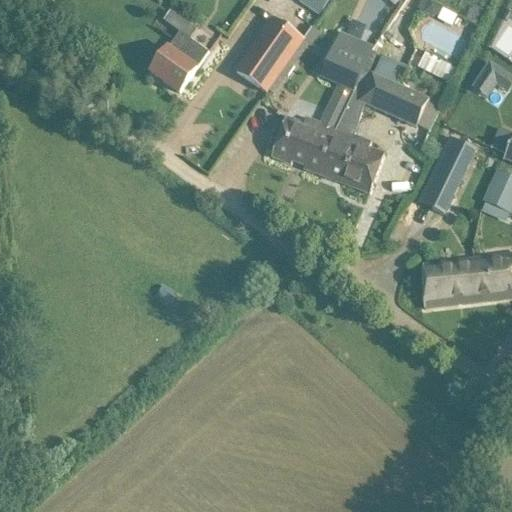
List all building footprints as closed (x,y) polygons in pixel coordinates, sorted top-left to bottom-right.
[(300,0),(300,2),(320,16),(330,0),(300,0)] [(249,58),(237,74),(267,95),(278,79),(303,42),(304,41),(275,21),(274,22),(249,58)] [(198,71),(209,54),(218,41),(192,22),(182,35),(181,34),(169,51),(169,50),(163,59),(151,75),(181,96),(198,71)] [(495,46),(509,53),(511,47),(511,30),(506,27),(495,46)] [(378,55),(373,53),(345,41),(327,83),(355,95),(364,73),(370,75),(378,55)] [(373,75),(360,104),(416,129),(417,127),(430,133),(440,112),(427,106),(429,101),(400,88),(408,70),(381,57),(373,75)] [(491,63),(473,89),(489,100),(497,87),(507,74),(491,63)] [(305,126),(287,119),(272,159),(292,167),(293,163),(305,168),(304,171),(371,196),(386,156),(370,150),(372,145),(337,131),(307,120),(305,126)] [(449,142),(428,187),(453,199),(475,154),(449,142)] [(497,174),(483,205),(492,208),(511,217),(511,215),(511,179),(498,173),(497,174)] [(425,311),(434,310),(511,300),(511,256),(423,267),(425,311)]
